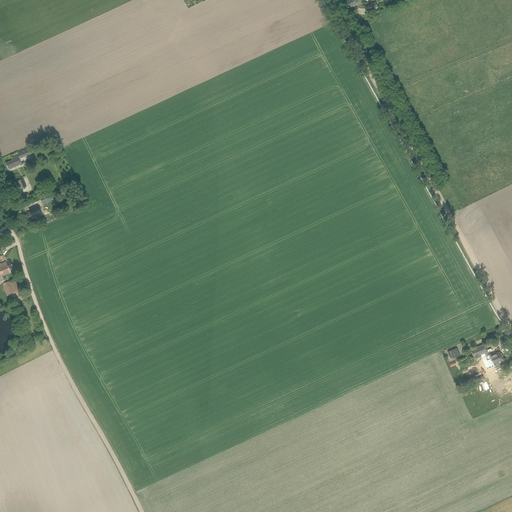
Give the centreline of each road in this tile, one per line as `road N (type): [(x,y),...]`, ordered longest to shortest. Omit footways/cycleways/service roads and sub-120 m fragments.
road 1 (track): [(343,26),(508,325)]
road 2 (track): [(5,228),(16,239),(50,341),(141,511)]
